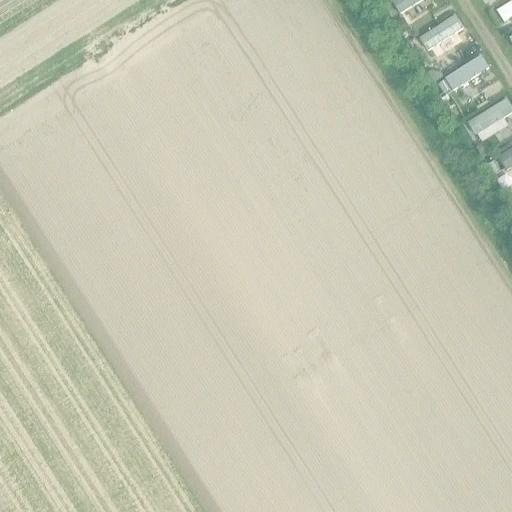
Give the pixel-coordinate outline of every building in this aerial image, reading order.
[(403,0),(408,7),(414,2),(418,8),(427,2),(425,0),(403,0)] [(503,23),(511,17),(511,1),(496,12),(503,23)] [(454,18),(419,40),(425,50),(440,41),(445,49),(459,41),(453,32),(460,28),(454,18)] [(459,85),(487,68),(481,58),(454,75),(459,85)] [(485,135),(511,122),(511,90),(473,109),(485,135)] [(511,149),(501,156),(507,166),(511,163),(511,149)]
